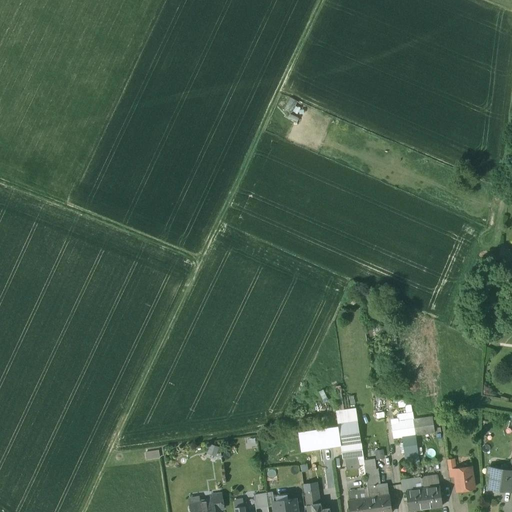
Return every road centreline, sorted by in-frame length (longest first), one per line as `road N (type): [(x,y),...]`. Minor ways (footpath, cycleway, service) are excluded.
road 1 (track): [(80,511),(320,0)]
road 2 (track): [(199,257),(0,183)]
road 3 (track): [(487,318),(511,132)]
